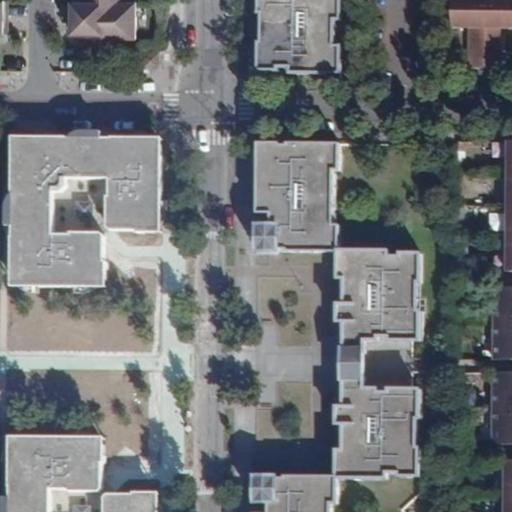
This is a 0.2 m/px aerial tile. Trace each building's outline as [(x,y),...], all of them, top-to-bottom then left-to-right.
[(75,2),(74,34),(105,34),(105,39),(138,39),(138,2),(128,2),(128,0),(80,0),(81,2),(75,2)] [(293,76),(343,77),(342,75),(343,50),(337,49),(337,23),(343,23),(343,0),(261,0),(261,17),(264,17),(263,46),(261,46),(260,74),(280,74),(280,70),(293,71),(293,76)] [(482,70),(480,0),(448,0),(449,30),(466,29),(473,30),(473,34),(466,39),(466,40),(466,70),(482,70)] [(511,0),(480,0),(482,70),(497,70),(497,39),(490,33),(490,30),(497,30),(511,30),(511,0)] [(158,55),(143,55),(143,70),(158,70),(158,55)] [(11,279),(19,287),(97,288),(105,281),(105,261),(103,261),(103,235),(100,231),(70,231),(70,233),(52,232),(52,190),(60,190),(66,184),(66,177),(108,178),(108,195),(106,195),(106,225),(111,230),(135,230),(135,233),(155,233),(161,226),(162,148),(155,140),(56,139),(50,144),(37,144),(37,156),(30,155),(30,158),(12,158),(11,279)] [(56,139),(20,139),(12,147),(12,158),(30,158),(30,155),(37,156),(37,144),(50,144),(56,139)] [(282,144),(260,144),(259,214),(273,215),(273,226),(259,226),(259,252),(331,253),(341,253),(340,279),(347,279),(347,306),(340,306),(340,341),(366,342),(379,342),(379,337),(391,338),(391,342),(423,342),(423,313),(419,313),(419,283),(422,283),(422,255),(403,255),(403,259),(390,259),(390,253),(341,252),(341,226),(335,226),(335,171),(341,171),(342,145),(290,145),(290,147),(282,146),(282,144)] [(511,288),(506,289),(495,289),(495,324),(511,324),(511,288)] [(511,324),(495,324),(495,360),(511,360),(511,324)] [(366,366),(366,342),(340,341),(339,366),(339,387),(366,387),(366,366)] [(511,373),(495,373),(495,409),(511,409),(511,373)] [(379,387),(366,387),(339,387),(339,423),(345,423),(345,449),(338,449),(338,475),(329,475),(256,475),(256,501),(270,502),(269,511),(331,511),(332,502),(338,502),(338,477),(388,477),(388,471),(401,471),(401,475),(420,475),(420,447),(418,447),(418,417),(422,417),(423,388),(390,387),(390,391),(379,391),(379,387)] [(511,409),(495,409),(495,445),(506,445),(511,444),(511,409)] [(105,443),(98,436),(17,435),(10,443),(9,511),(158,511),(159,498),(153,492),(132,491),(132,495),(109,495),(104,499),(104,511),(49,511),(50,489),(68,489),(68,491),(97,492),(102,488),(102,463),(105,463),(105,443)]
